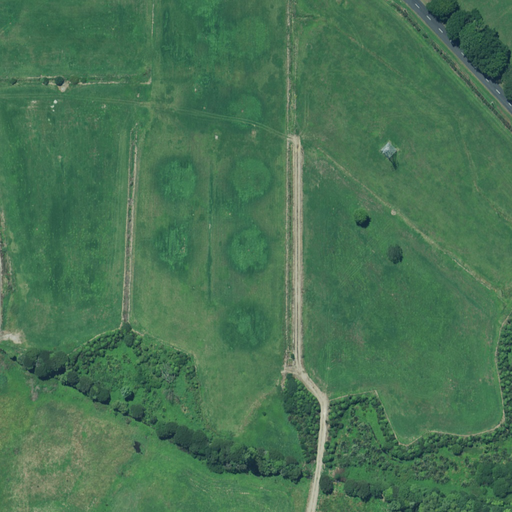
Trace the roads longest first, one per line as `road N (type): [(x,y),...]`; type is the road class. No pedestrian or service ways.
road 1 (track): [(296,511),(314,395),(289,366),(284,134)]
road 2 (tertiary): [(511,107),(409,0)]
